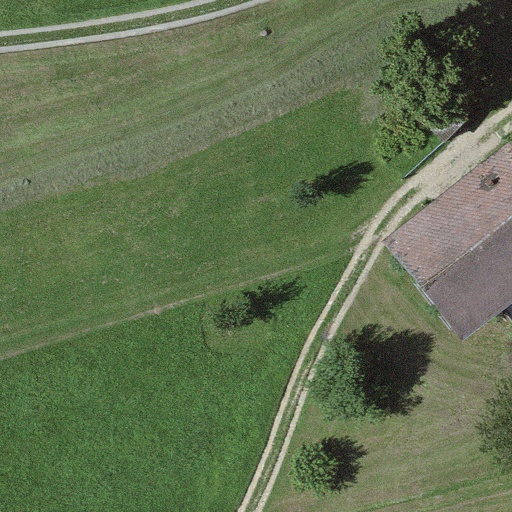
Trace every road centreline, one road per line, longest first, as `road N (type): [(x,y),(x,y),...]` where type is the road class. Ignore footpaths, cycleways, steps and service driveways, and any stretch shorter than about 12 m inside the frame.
road 1 (track): [(511,118),(406,201),(377,236),(297,387),(251,511)]
road 2 (track): [(0,45),(99,35),(247,0)]
